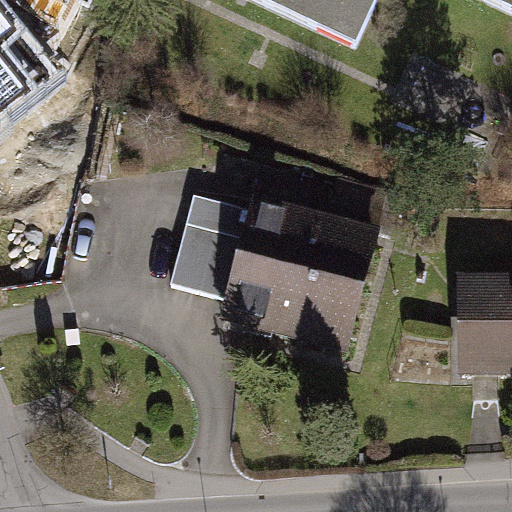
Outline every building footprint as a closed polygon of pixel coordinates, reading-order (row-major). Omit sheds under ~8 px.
[(382,0),(276,0),(364,40),(382,0)] [(0,118),(52,76),(0,13),(0,118)] [(253,197),(249,213),(227,301),(220,326),(256,335),(350,359),(383,230),(253,197)] [(172,287),(227,301),(249,213),(195,200),(172,287)] [(511,277),(456,279),(459,381),(511,379),(511,277)]
